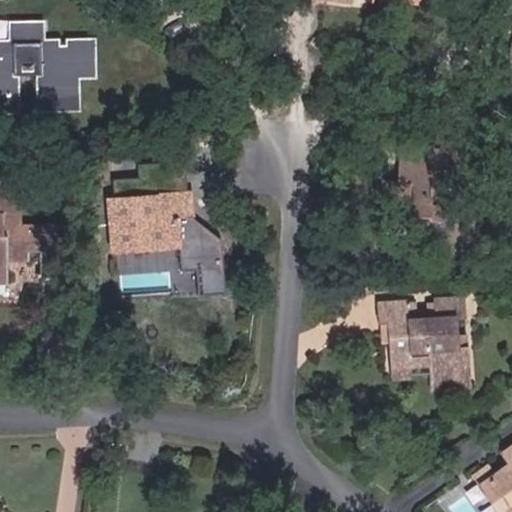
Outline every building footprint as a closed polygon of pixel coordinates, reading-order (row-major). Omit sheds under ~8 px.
[(89,69),(104,70),(106,38),(83,36),(83,43),(69,42),(70,36),(54,34),(55,16),(31,14),(30,32),(11,31),(8,63),(0,61),(0,82),(26,85),(27,64),(52,66),(50,99),(68,101),(69,84),(88,85),(89,69)] [(416,147),(465,150),(466,135),(417,132),(416,147)] [(430,197),(463,199),(465,150),(416,147),(415,164),(413,200),(430,201),(430,197)] [(236,232),(206,208),(205,182),(200,183),(199,155),(154,158),(155,171),(129,173),(129,178),(130,194),(126,194),(129,240),(193,237),(195,262),(185,263),(186,288),(239,284),(236,232)] [(401,200),(413,200),(415,164),(403,163),(401,200)] [(72,216),(31,218),(29,167),(0,168),(0,281),(21,281),(20,257),(42,256),(42,246),(55,246),(55,252),(73,251),(72,216)] [(158,286),(159,252),(119,251),(118,285),(158,286)] [(486,327),(477,327),(477,317),(476,299),(484,298),(482,278),(451,280),(452,298),(424,299),(423,283),(394,284),(395,305),(404,304),(408,349),(431,347),(445,346),(446,358),(488,355),(486,327)] [(477,327),(486,327),(486,316),(477,317),(477,327)] [(409,359),(431,358),(431,347),(408,349),(409,359)] [(447,370),(489,367),(488,355),(446,358),(447,370)] [(509,457),(504,449),(495,454),(501,463),(509,457)] [(501,463),(495,454),(491,457),(497,465),(501,463)] [(511,455),(509,457),(501,463),(497,465),(495,467),(511,494),(511,455)]
